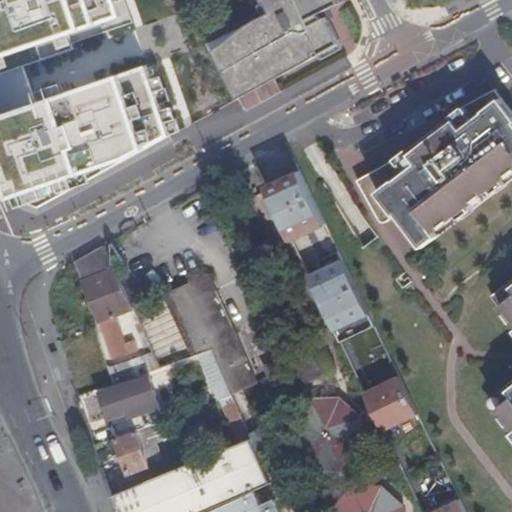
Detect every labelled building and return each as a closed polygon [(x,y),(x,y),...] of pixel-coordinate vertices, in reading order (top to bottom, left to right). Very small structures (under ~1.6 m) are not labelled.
[(0,0),(0,166),(11,202),(163,156),(130,46),(106,53),(97,23),(123,16),(118,0),(0,0)] [(262,0),(267,9),(208,39),(236,95),(340,43),(324,11),(341,2),(339,0),(262,0)] [(396,158),(359,180),(383,225),(398,213),(424,247),(440,235),(436,230),(458,213),(455,209),(465,201),(469,205),(492,187),(489,183),(498,175),(502,179),(511,171),(511,109),(495,88),(467,103),(453,114),(457,119),(413,153),(409,148),(396,158)] [(267,186),(294,243),(332,225),(305,168),(267,186)] [(119,280),(103,245),(74,262),(99,321),(122,313),(110,284),(119,280)] [(313,272),(337,332),(373,319),(349,258),(313,272)] [(211,351),(227,385),(251,373),(230,328),(228,329),(205,280),(167,298),(194,357),(198,355),(211,351)] [(511,317),(511,281),(511,280),(492,295),(501,306),(503,306),(511,317)] [(134,313),(159,369),(194,357),(167,298),(134,313)] [(344,340),(366,385),(394,371),(372,326),(344,340)] [(113,385),(96,332),(59,345),(77,398),(113,385)] [(211,351),(198,355),(217,400),(220,399),(231,394),(227,385),(211,351)] [(329,370),(320,351),(285,368),(279,370),(275,362),(265,367),(269,375),(242,388),(251,407),(329,370)] [(397,368),(400,374),(406,371),(404,366),(397,368)] [(383,431),(420,420),(406,376),(369,388),(383,431)] [(99,394),(115,439),(136,431),(147,427),(163,421),(147,377),(99,394)] [(511,386),(511,387),(508,383),(489,397),(498,409),(500,408),(511,424),(511,386)] [(239,442),(250,438),(251,437),(250,435),(231,394),(220,399),(239,442)] [(363,446),(363,436),(362,417),(349,406),(340,399),(311,401),(304,408),(291,421),(291,429),(291,450),(308,464),(313,469),(331,467),(342,466),(363,446)] [(136,431),(149,467),(161,462),(147,427),(136,431)] [(251,437),(256,449),(274,441),(275,439),(270,431),(263,428),(250,435),(251,437)] [(130,474),(149,467),(136,431),(115,439),(130,474)] [(205,511),(269,483),(250,438),(239,442),(111,496),(116,511),(205,511)] [(352,490),(345,497),(332,510),(332,511),(403,511),(403,505),(391,494),(383,486),(352,490)] [(277,511),(271,500),(258,506),(252,493),(211,511),(277,511)] [(466,511),(460,498),(430,511),(466,511)]
